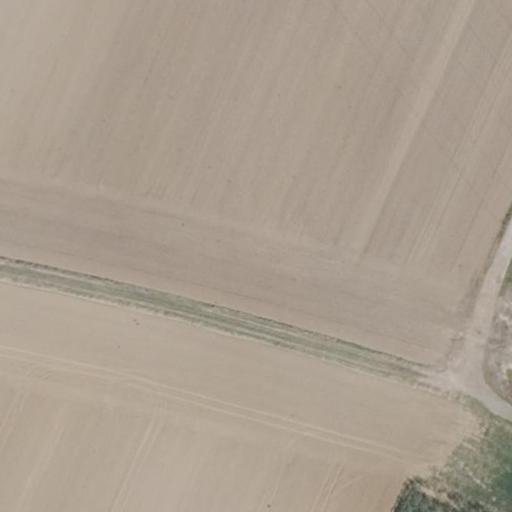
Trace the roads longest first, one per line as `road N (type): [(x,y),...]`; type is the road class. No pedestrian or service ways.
road 1 (track): [(461,386),(112,295),(0,275)]
road 2 (track): [(461,386),(511,267)]
